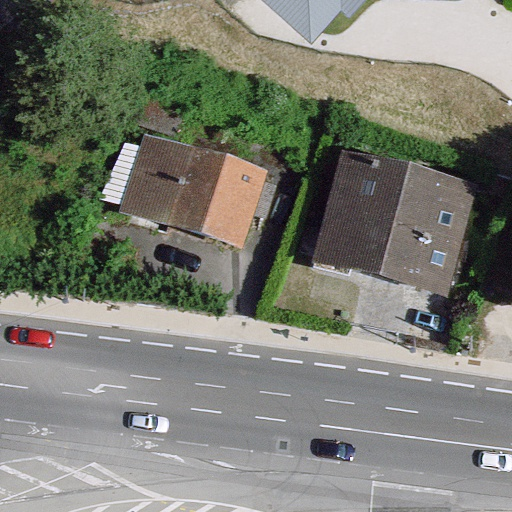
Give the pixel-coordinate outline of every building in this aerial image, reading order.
[(511,0),(297,0),(324,23),(344,0),(511,0)] [(146,96),(138,123),(175,137),(186,111),(146,96)] [(102,204),(135,213),(152,156),(123,147),(102,204)] [(152,156),(135,213),(243,248),(252,215),(269,222),(277,190),(154,150),(152,156)] [(468,197),(354,167),(328,264),(443,294),(468,197)]
